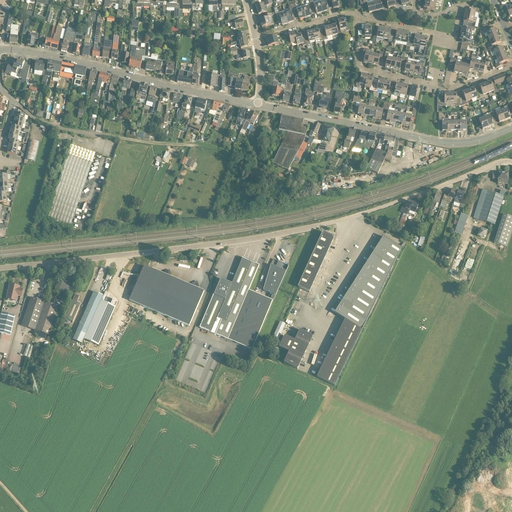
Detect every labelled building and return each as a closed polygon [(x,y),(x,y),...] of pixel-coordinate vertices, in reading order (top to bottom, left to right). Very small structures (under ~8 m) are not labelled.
[(122,0),(122,3),(122,4),(119,3),(117,17),(118,18),(123,14),(121,11),(122,11),(122,7),(125,8),(126,2),(130,2),(130,0),(122,0)] [(134,0),(133,13),(133,17),(136,17),(136,13),(136,7),(144,7),(143,0),(137,0),(134,0)] [(149,0),(143,0),(144,7),(151,7),(151,16),(154,16),(154,7),(154,0),(150,0),(149,0)] [(167,4),(167,7),(166,8),(173,9),(173,11),(174,11),(174,18),(179,18),(179,11),(180,6),(176,6),(176,0),(168,0),(168,4),(167,4)] [(182,0),(182,5),(188,6),(188,8),(192,9),(192,6),(190,6),(190,0),(182,0)] [(193,1),(192,6),(192,9),(192,11),(196,11),(196,5),(199,5),(199,8),(202,8),(202,6),(203,6),(202,0),(195,0),(196,1),(193,1)] [(209,0),(209,2),(208,2),(208,7),(213,7),(213,11),(217,11),(216,0),(209,0)] [(228,0),(229,6),(229,9),(233,9),(234,11),(236,10),(236,11),(237,11),(237,10),(235,6),(236,6),(235,0),(228,0)] [(258,15),(265,13),(264,7),(272,4),(270,0),(263,2),(264,5),(256,7),(258,15)] [(308,0),(310,4),(312,9),(314,8),(316,15),(322,13),(319,4),(314,5),(312,0),(308,0)] [(327,0),(324,0),(325,2),(319,4),(322,13),(328,11),(326,5),(329,4),(327,0)] [(327,0),(329,4),(332,3),(333,9),(340,7),(337,0),(327,0)] [(362,0),(364,5),(367,4),(369,14),(376,12),(374,4),(373,1),(367,3),(365,0),(362,0)] [(397,0),(387,0),(385,1),(387,9),(396,7),(394,1),(397,1),(397,0)] [(291,3),(293,9),(294,12),(296,11),(299,20),(305,18),(302,9),(297,11),(294,2),(291,3)] [(374,4),(376,12),(382,10),(380,2),(374,4)] [(434,10),(435,6),(424,3),(423,8),(424,8),(423,11),(429,12),(430,9),(434,10)] [(307,5),(308,7),(302,9),(305,18),(311,16),(309,10),(312,9),(310,4),(307,5)] [(510,17),(511,16),(511,6),(507,9),(505,6),(503,8),(505,13),(508,12),(510,17)] [(466,10),(464,16),(474,18),(475,13),(478,14),(478,10),(475,9),(474,12),(466,10)] [(285,15),(284,12),(278,13),(278,11),(275,12),(275,13),(275,15),(277,19),(279,18),(282,25),(288,23),(285,15)] [(291,13),(285,15),(288,23),(294,22),(291,13)] [(263,16),(264,19),(260,21),(262,28),(273,24),(271,17),(272,17),(272,16),(271,14),(263,16)] [(465,26),(475,28),(475,24),(473,23),(474,18),(464,16),(463,22),(466,23),(465,26)] [(337,21),(339,26),(339,28),(340,31),(345,29),(346,32),(350,31),(347,22),(344,23),(344,19),(337,21)] [(11,32),(11,33),(10,37),(10,44),(17,44),(18,30),(11,30),(12,25),(13,21),(8,20),(6,31),(11,32)] [(233,23),(233,20),(228,21),(227,21),(227,25),(232,24),(233,30),(239,29),(240,29),(243,28),(242,21),(237,22),(233,23)] [(97,51),(97,47),(100,24),(97,24),(94,48),(93,48),(93,49),(92,57),(102,58),(103,52),(97,51)] [(342,37),(341,33),(340,31),(339,28),(339,26),(336,27),(335,25),(330,27),(333,39),(342,37)] [(50,41),(46,40),(44,48),(51,50),(54,35),(55,35),(57,27),(54,26),(50,41)] [(471,31),(474,31),(475,28),(465,26),(465,29),(462,28),(461,34),(470,36),(471,31)] [(57,51),(58,46),(62,29),(57,27),(55,35),(54,35),(51,50),(57,51)] [(322,35),(324,41),(328,40),(328,42),(333,40),(333,39),(330,27),(324,28),(325,35),(322,35)] [(361,38),(365,38),(365,39),(370,39),(371,37),(371,27),(365,27),(365,31),(361,31),(361,38)] [(383,39),(385,30),(379,28),(377,38),(383,39)] [(67,29),(61,52),(67,53),(69,45),(68,45),(69,42),(73,43),(76,31),(67,29)] [(90,49),(88,48),(91,30),(87,29),(86,34),(83,48),(84,48),(82,56),(89,58),(90,49)] [(486,34),(488,37),(497,33),(495,29),(489,32),(488,29),(482,32),(483,35),(486,34)] [(318,30),(312,31),(315,41),(320,40),(320,42),(324,41),(322,35),(320,36),(318,30)] [(388,43),(391,43),(393,35),(390,34),(391,31),(385,30),(383,39),(389,40),(388,43)] [(308,39),(305,40),(307,46),(307,48),(311,47),(310,42),(315,41),(312,31),(306,33),(308,39)] [(391,43),(394,44),(395,42),(401,43),(403,33),(397,32),(396,35),(393,35),(391,43)] [(238,42),(245,40),(246,40),(245,33),(238,35),(238,38),(237,39),(238,42)] [(291,44),(296,43),(295,36),(294,33),(288,35),(290,41),(287,42),(288,46),(292,46),(291,44)] [(409,35),(403,33),(401,43),(407,44),(409,35)] [(499,38),(497,33),(488,37),(490,42),(499,38)] [(28,42),(27,46),(33,46),(34,39),(37,40),(38,35),(29,34),(28,38),(27,38),(27,42),(28,42)] [(81,44),(79,44),(81,36),(76,34),(74,43),(73,47),(75,47),(73,55),(79,56),(81,44)] [(301,34),(295,36),(296,43),(297,46),(302,44),(303,47),(307,46),(305,40),(302,41),(301,34)] [(471,46),(472,41),(469,41),(470,36),(461,34),(459,40),(462,40),(462,44),(468,45),(471,46)] [(410,47),(413,48),(414,46),(419,47),(421,37),(415,36),(414,39),(411,39),(410,47)] [(278,44),(277,42),(276,37),(266,40),(268,46),(278,44)] [(427,39),(421,37),(419,47),(425,48),(427,39)] [(488,47),(489,50),(495,48),(494,45),(501,43),(499,38),(490,42),(491,46),(488,47)] [(248,47),(246,40),(245,40),(238,42),(231,44),(231,45),(230,47),(240,45),(241,49),(248,47)] [(109,49),(112,50),(113,43),(104,42),(103,52),(102,58),(109,59),(110,51),(109,51),(109,49)] [(496,50),(495,48),(489,50),(492,57),(495,56),(505,52),(503,47),(496,50)] [(126,54),(126,48),(121,48),(120,54),(123,54),(122,58),(123,59),(122,64),(127,65),(128,60),(129,55),(126,54)] [(364,49),(363,54),(362,55),(365,56),(363,63),(368,64),(370,54),(371,51),(364,49)] [(139,58),(135,58),(135,59),(132,69),(140,70),(142,62),(142,58),(141,58),(142,57),(144,57),(145,50),(140,50),(139,58)] [(273,57),(286,60),(290,61),(292,53),(273,51),(273,57)] [(495,56),(497,60),(506,56),(505,52),(495,56)] [(375,55),(373,65),(378,66),(379,59),(382,60),(383,53),(380,53),(379,56),(375,55)] [(401,61),(397,60),(394,70),(399,71),(401,64),(403,64),(405,58),(406,53),(405,53),(402,53),(401,61)] [(385,68),(390,69),(392,59),(388,58),(389,55),(385,54),(384,60),(386,61),(385,68)] [(157,62),(157,61),(157,60),(158,57),(157,56),(153,55),(151,56),(150,61),(148,60),(146,71),(153,72),(154,70),(155,62),(157,62)] [(508,61),(506,56),(497,60),(498,64),(495,65),(496,68),(502,66),(501,64),(508,61)] [(455,66),(453,73),(458,74),(460,64),(461,61),(454,59),(452,65),(455,66)] [(24,65),(24,63),(18,60),(17,64),(15,63),(13,67),(8,65),(5,73),(11,75),(11,73),(19,76),(24,65)] [(283,99),(286,85),(289,69),(290,61),(286,60),(285,68),(282,85),(280,85),(280,84),(276,83),(273,83),(274,77),(268,77),(268,86),(273,87),(272,91),(273,91),(272,97),(283,99)] [(484,63),(481,62),(478,72),(483,73),(485,66),(487,67),(489,60),(485,60),(484,63)] [(157,61),(157,62),(155,62),(154,70),(160,71),(159,74),(163,75),(165,63),(157,61)] [(414,74),(419,75),(420,68),(423,68),(424,62),(421,61),(420,65),(416,64),(414,74)] [(42,76),(44,76),(45,77),(47,70),(44,69),(45,64),(36,62),(35,71),(42,72),(42,76)] [(48,62),(47,70),(45,77),(44,76),(43,83),(46,84),(48,77),(51,78),(53,72),(54,73),(56,63),(48,62)] [(27,64),(24,63),(24,65),(19,76),(19,78),(22,79),(21,83),(26,84),(27,81),(26,81),(30,67),(26,66),(27,64)] [(59,80),(59,78),(60,74),(62,64),(56,63),(54,73),(53,79),(59,80)] [(69,76),(73,77),(75,67),(62,64),(60,74),(66,75),(66,74),(69,75),(69,76)] [(166,76),(173,76),(173,71),(174,64),(167,64),(166,76)] [(87,70),(81,68),(75,67),(73,77),(73,76),(76,77),(75,80),(75,81),(74,85),(81,87),(82,81),(88,82),(89,78),(85,77),(87,70)] [(191,85),(192,79),(192,77),(192,75),(193,71),(191,70),(191,72),(188,72),(187,79),(178,78),(177,83),(191,85)] [(91,71),(89,78),(88,82),(87,93),(91,94),(91,91),(92,85),(97,86),(98,82),(100,74),(97,73),(93,72),(93,71),(91,71)] [(97,86),(95,94),(94,99),(97,100),(98,94),(99,95),(101,83),(105,84),(105,83),(107,75),(100,73),(100,74),(98,82),(97,86)] [(210,86),(215,87),(217,76),(213,75),(213,74),(209,73),(207,82),(211,83),(210,86)] [(113,77),(107,75),(105,83),(107,84),(105,91),(109,92),(109,90),(113,77)] [(361,75),(361,77),(358,77),(356,86),(360,87),(360,85),(365,86),(367,78),(368,76),(361,75)] [(109,95),(109,97),(108,99),(111,100),(111,102),(114,102),(116,96),(112,95),(113,90),(114,86),(116,87),(119,79),(113,77),(109,90),(109,92),(109,95)] [(244,81),(243,80),(241,91),(248,92),(250,78),(244,77),(244,81)] [(372,82),(373,79),(367,78),(365,86),(365,88),(370,89),(369,91),(373,92),(375,83),(372,82)] [(235,90),(241,91),(243,80),(236,79),(235,90)] [(127,90),(129,90),(132,82),(125,80),(122,88),(121,97),(123,97),(123,96),(125,96),(126,93),(126,92),(127,90)] [(375,83),(373,92),(377,93),(378,90),(382,91),(385,82),(379,80),(378,83),(375,83)] [(387,95),(391,96),(393,86),(390,86),(391,83),(385,82),(382,91),(387,92),(387,95)] [(485,84),(488,94),(493,92),(494,94),(498,93),(495,86),(492,88),(490,82),(485,84)] [(400,95),(402,85),(396,84),(396,87),(393,86),(391,96),(395,97),(395,94),(400,95)] [(482,94),(479,96),(481,99),(484,98),(483,95),(488,94),(485,84),(479,87),(482,94)] [(136,101),(140,102),(140,100),(145,101),(146,96),(148,87),(141,85),(139,92),(138,91),(136,98),(137,99),(136,101)] [(288,94),(290,85),(286,85),(283,99),(283,102),(289,103),(290,98),(291,98),(291,95),(288,94)] [(408,87),(402,85),(400,95),(405,96),(405,99),(409,100),(409,97),(410,90),(408,90),(408,87)] [(417,92),(417,89),(411,87),(410,90),(409,97),(414,98),(414,101),(418,102),(420,92),(417,92)] [(153,101),(152,107),(155,108),(156,103),(157,99),(155,99),(156,94),(157,90),(151,88),(147,100),(153,101)] [(468,91),(471,100),(476,98),(477,101),(481,99),(479,96),(477,97),(473,89),(468,91)] [(299,91),(295,90),(293,104),(299,105),(301,97),(302,97),(302,94),(300,93),(299,91)] [(304,105),(311,107),(312,102),(314,96),(307,95),(308,90),(306,90),(304,97),(306,97),(304,105)] [(170,93),(161,91),(159,98),(168,100),(170,93)] [(462,93),(463,96),(465,101),(461,103),(462,107),(468,104),(467,102),(471,100),(468,91),(462,93)] [(172,102),(181,104),(183,97),(174,94),(173,99),(172,102)] [(326,94),(326,96),(321,95),(319,107),(327,109),(330,95),(326,94)] [(450,104),(450,94),(444,94),(444,97),(437,97),(437,107),(450,107),(450,104)] [(456,94),(450,94),(450,104),(455,104),(455,107),(462,107),(461,103),(456,103),(456,94)] [(342,102),(343,96),(337,95),(333,113),(340,114),(342,102)] [(361,117),(363,117),(365,107),(366,105),(360,103),(361,98),(358,97),(357,103),(360,104),(357,115),(361,115),(361,117)] [(184,117),(185,113),(186,110),(190,110),(190,107),(192,99),(185,98),(184,105),(182,105),(181,112),(179,111),(177,119),(181,120),(182,117),(184,117)] [(200,114),(201,110),(205,111),(207,102),(197,100),(194,112),(200,114)] [(214,102),(213,105),(212,111),(216,112),(216,113),(213,122),(217,124),(218,121),(223,109),(224,104),(214,102)] [(224,104),(223,109),(218,121),(217,124),(216,128),(219,129),(222,123),(225,113),(227,114),(230,107),(224,104)] [(506,110),(501,112),(505,121),(510,119),(507,111),(510,110),(508,106),(505,107),(506,110)] [(366,116),(369,117),(371,108),(365,107),(363,117),(365,118),(366,116)] [(383,111),(377,109),(375,120),(377,120),(378,119),(381,119),(383,111)] [(16,114),(15,118),(24,120),(25,116),(21,115),(21,112),(15,110),(14,113),(16,114)] [(235,126),(240,127),(241,123),(240,122),(241,120),(243,120),(245,112),(239,110),(237,118),(235,118),(233,124),(236,125),(235,126)] [(496,114),(495,111),(492,113),(493,116),(496,115),(499,123),(505,121),(501,112),(496,114)] [(250,112),(243,128),(242,130),(245,132),(250,122),(254,124),(258,116),(250,112)] [(400,114),(394,113),(392,123),(394,124),(394,122),(398,123),(400,114)] [(489,117),(484,118),(488,128),(494,125),(490,118),(493,116),(492,113),(488,114),(489,117)] [(412,116),(406,115),(404,126),(406,126),(406,125),(410,125),(412,116)] [(288,171),(295,157),(300,148),(303,142),(305,140),(307,127),(302,126),(303,122),(284,118),(281,117),(279,131),(287,133),(272,164),(288,171)] [(196,132),(195,133),(199,134),(201,128),(195,126),(197,119),(192,118),(189,127),(194,129),(193,131),(196,132)] [(460,122),(460,133),(463,133),(463,131),(466,131),(466,126),(469,126),(469,118),(465,118),(466,122),(460,122)] [(488,128),(484,118),(479,120),(479,118),(475,120),(476,123),(479,122),(482,130),(488,128)] [(309,137),(312,138),(314,133),(317,134),(320,127),(319,126),(318,125),(317,125),(314,124),(309,137)] [(318,133),(317,134),(314,140),(322,142),(324,142),(325,136),(327,136),(328,128),(323,127),(322,131),(323,131),(322,134),(318,133)] [(330,144),(332,134),(332,133),(333,133),(334,129),(328,128),(327,136),(325,136),(324,142),(322,142),(317,151),(325,152),(327,143),(330,144)] [(344,148),(349,149),(351,138),(354,139),(356,131),(349,130),(348,135),(347,135),(346,141),(345,141),(344,148)] [(360,136),(359,137),(359,140),(358,140),(353,149),(361,151),(363,147),(366,141),(368,142),(368,138),(366,138),(367,134),(364,133),(362,132),(362,133),(361,132),(361,136),(360,136)] [(369,134),(368,138),(368,142),(366,141),(363,147),(368,150),(370,147),(372,148),(374,143),(376,135),(369,134)] [(384,154),(387,155),(388,152),(392,153),(395,139),(384,137),(383,145),(386,146),(384,154)] [(303,142),(300,148),(295,157),(299,160),(304,150),(308,152),(313,141),(310,139),(307,144),(303,142)] [(395,139),(392,153),(388,152),(387,155),(385,160),(390,162),(392,156),(395,157),(399,140),(395,139)] [(39,143),(29,141),(24,160),(35,162),(39,143)] [(46,219),(70,228),(95,154),(71,145),(46,219)] [(376,150),(372,159),(369,166),(367,169),(378,174),(382,165),(385,160),(387,155),(384,154),(376,150)] [(369,166),(372,159),(365,157),(363,163),(369,166)] [(193,168),(195,162),(189,159),(186,166),(193,168)] [(493,174),(493,180),(498,180),(498,184),(508,185),(508,174),(507,173),(506,173),(505,174),(501,174),(501,173),(500,173),(499,174),(498,174),(493,174)] [(452,199),(455,200),(455,199),(458,192),(452,190),(451,192),(450,192),(448,197),(444,195),(442,202),(446,203),(447,201),(451,203),(452,199)] [(504,197),(506,192),(501,191),(499,195),(482,190),(473,218),(495,225),(504,197)] [(455,200),(454,203),(460,205),(459,208),(463,209),(466,200),(462,199),(464,194),(458,192),(455,199),(455,200)] [(436,195),(434,200),(429,213),(431,214),(434,207),(435,208),(437,204),(439,204),(441,197),(436,195)] [(410,211),(415,214),(419,205),(409,201),(399,225),(398,225),(395,229),(398,231),(402,228),(404,229),(408,216),(410,211)] [(495,243),(507,247),(511,232),(511,217),(504,215),(495,243)] [(477,238),(486,239),(487,231),(479,229),(477,238)] [(322,232),(320,239),(297,287),(309,293),(334,238),(322,232)] [(361,331),(381,290),(401,249),(383,237),(334,313),(344,320),(361,331)] [(200,328),(228,340),(252,350),(272,301),(248,291),(259,266),(242,259),(232,284),(220,279),(200,328)] [(271,265),(263,291),(276,296),(286,272),(285,272),(285,273),(271,267),(271,266),(271,265)] [(143,307),(158,272),(144,266),(129,301),(143,307)] [(143,307),(166,317),(181,281),(170,277),(171,275),(169,271),(165,272),(164,274),(158,272),(143,307)] [(63,281),(59,290),(71,295),(75,286),(69,284),(69,283),(64,281),(64,282),(63,281)] [(189,327),(204,291),(198,289),(199,287),(197,283),(192,284),(191,286),(181,281),(166,317),(189,327)] [(15,301),(16,295),(21,297),(23,290),(19,289),(20,287),(10,285),(7,299),(15,301)] [(86,335),(101,301),(103,296),(94,292),(77,331),(86,335)] [(21,326),(35,331),(46,297),(41,295),(39,301),(31,298),(21,326)] [(73,323),(81,305),(81,304),(77,303),(79,297),(75,295),(64,319),(73,323)] [(98,346),(116,307),(118,302),(117,301),(114,300),(113,300),(111,305),(101,301),(86,335),(84,340),(98,346)] [(44,303),(35,331),(49,335),(58,307),(44,303)] [(131,315),(140,319),(143,311),(134,308),(131,315)] [(2,313),(2,314),(0,320),(0,333),(10,336),(15,316),(2,313)] [(361,331),(344,320),(316,377),(334,386),(361,331)] [(280,322),(274,336),(279,339),(286,324),(280,322)] [(284,336),(279,348),(288,352),(283,363),(297,369),(313,337),(299,330),(294,341),(284,336)] [(28,345),(23,356),(30,358),(34,347),(28,345)]
